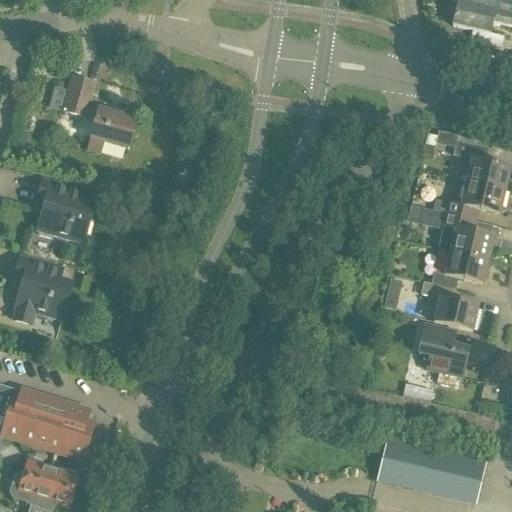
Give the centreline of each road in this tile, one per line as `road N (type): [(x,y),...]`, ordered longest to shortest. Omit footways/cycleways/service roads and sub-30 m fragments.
road 1 (unclassified): [(188,511),(315,228),(398,120),(409,83)]
road 2 (primary): [(176,375),(305,147),(321,67)]
road 3 (primary): [(269,57),(252,168),(204,266),(176,375)]
road 4 (track): [(248,368),(511,431)]
road 5 (primary): [(134,511),(176,375)]
road 6 (residential): [(169,29),(83,17),(35,25)]
